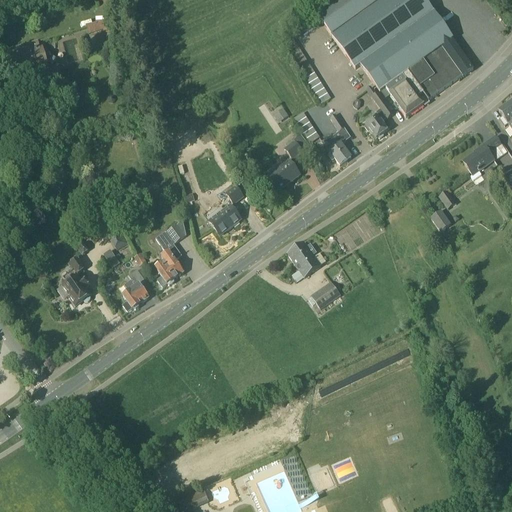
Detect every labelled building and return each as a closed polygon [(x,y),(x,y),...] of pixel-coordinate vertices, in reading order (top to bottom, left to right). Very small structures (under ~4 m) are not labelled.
[(340,0),(315,18),(319,22),(353,71),(361,66),(381,94),(386,90),(406,119),(429,102),(461,78),(462,79),(473,71),(422,0),(340,0)] [(296,28),(303,37),(317,27),(310,18),(296,28)] [(88,37),(95,35),(103,32),(108,47),(116,45),(110,22),(88,28),(85,29),(88,37)] [(330,101),(292,40),(282,46),(320,107),(330,101)] [(49,77),(40,49),(38,42),(4,52),(14,87),(49,77)] [(365,126),(363,129),(367,134),(370,133),(375,141),(376,140),(379,141),(383,138),(382,136),(388,132),(381,122),(386,119),(387,121),(393,116),(380,97),(378,98),(371,88),(367,91),(380,111),(375,114),(377,117),(365,125),(365,126)] [(511,103),(498,113),(502,119),(499,121),(504,128),(507,126),(508,126),(511,132),(511,103)] [(282,110),(272,117),(278,125),(288,118),(282,110)] [(319,139),(302,115),(293,121),(309,146),(319,139)] [(348,140),(342,131),(344,130),(335,116),(329,120),(337,133),(322,144),(329,154),(327,157),(331,162),(333,161),(339,168),(350,160),(340,146),(348,140)] [(178,135),(172,120),(161,124),(167,140),(178,135)] [(463,164),(472,177),(493,163),(488,155),(499,148),(494,140),(477,152),(478,153),(463,164)] [(302,155),(294,145),(284,152),(291,163),(302,155)] [(278,193),(298,178),(288,164),(267,180),(278,193)] [(224,196),(225,197),(232,207),(243,199),(234,188),(224,196)] [(146,194),(149,203),(160,200),(157,191),(146,194)] [(447,212),(455,206),(447,194),(438,200),(447,212)] [(219,238),(239,222),(229,209),(208,224),(219,238)] [(428,221),(438,235),(449,227),(439,213),(428,221)] [(164,265),(155,271),(161,280),(157,283),(161,289),(166,286),(182,275),(173,263),(174,262),(169,255),(175,250),(173,247),(186,238),(182,223),(165,235),(164,234),(155,241),(165,256),(160,260),(164,265)] [(110,239),(120,232),(117,227),(106,234),(110,239)] [(80,253),(82,257),(89,252),(83,244),(76,249),(79,253),(80,253)] [(320,268),(319,268),(325,264),(319,255),(313,259),(304,245),(287,256),(303,280),(320,268)] [(80,285),(74,277),(83,271),(76,261),(68,266),(73,272),(62,280),(66,287),(57,293),(63,301),(68,298),(75,308),(82,303),(83,304),(84,305),(85,305),(86,305),(87,305),(88,304),(89,304),(89,303),(90,303),(90,302),(90,301),(90,300),(90,299),(89,298),(85,292),(88,290),(83,283),(80,285)] [(126,305),(122,308),(127,315),(131,312),(132,312),(132,311),(135,312),(138,310),(138,307),(148,300),(138,287),(144,283),(136,272),(128,278),(130,282),(123,287),(128,294),(122,298),(126,305)] [(331,283),(315,295),(311,297),(313,299),(309,302),(313,308),(317,305),(322,312),(342,298),(331,283)] [(217,487),(223,499),(235,492),(228,481),(217,487)] [(192,511),(208,504),(203,492),(175,504),(178,511),(192,511)] [(304,503),(320,498),(318,492),(303,497),(304,503)]
